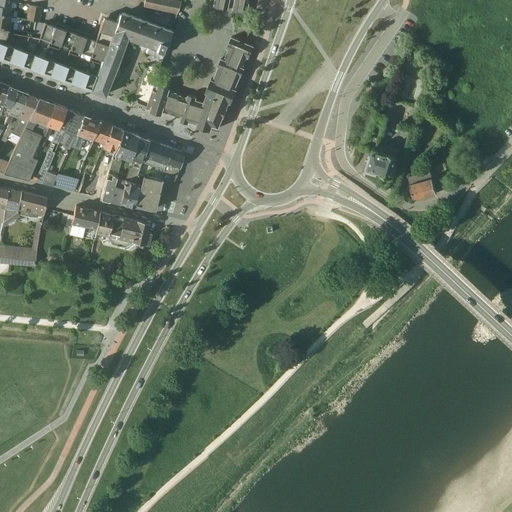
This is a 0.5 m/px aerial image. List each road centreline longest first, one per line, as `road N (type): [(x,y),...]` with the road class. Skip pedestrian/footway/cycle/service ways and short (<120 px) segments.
road 1 (primary): [(76,511),(195,274),(240,210),(261,196)]
road 2 (primary): [(197,225),(87,430),(53,511)]
road 3 (residential): [(478,172),(439,198),(409,203),(346,163),(345,100),(398,17)]
road 4 (track): [(357,302),(137,511)]
road 5 (residential): [(0,67),(235,155)]
road 6 (residential): [(197,225),(0,180)]
road 7 (primary): [(511,331),(370,206)]
road 8 (primary): [(310,159),(338,77),(377,4)]
road 9 (primary): [(289,0),(235,155)]
road 10 (track): [(357,302),(371,270),(367,247),(358,228),(319,200)]
